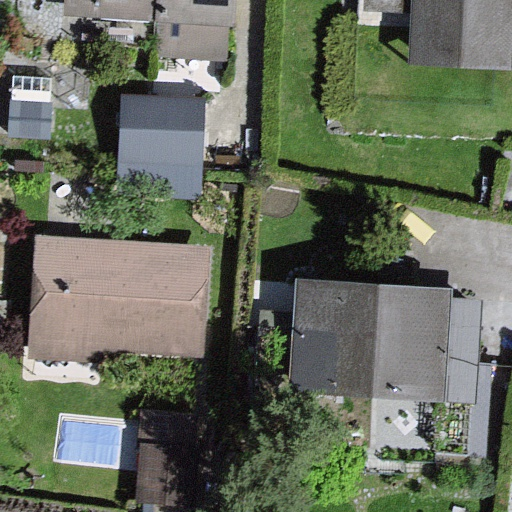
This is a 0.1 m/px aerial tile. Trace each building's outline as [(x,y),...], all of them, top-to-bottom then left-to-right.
[(225,0),(55,0),(54,20),(152,28),(158,62),(224,68),(225,0)] [(511,0),(410,0),(409,56),(509,60),(511,0)] [(199,102),(117,100),(114,162),(195,176),(199,102)] [(205,253),(31,242),(19,366),(202,370),(205,253)] [(449,279),(294,270),(290,330),(329,332),(326,386),(442,393),(449,279)] [(198,405),(139,403),(136,490),(195,492),(198,405)]
